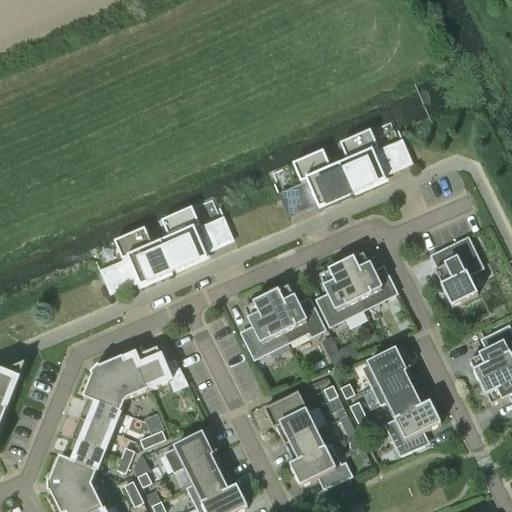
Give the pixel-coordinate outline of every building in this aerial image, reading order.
[(347,163),(338,167),(352,198),(385,183),(372,154),(378,151),(370,133),(339,146),(347,163)] [(411,165),(403,145),(391,150),(400,170),(411,165)] [(352,198),(338,167),(330,171),(322,153),(292,166),(300,185),(306,183),(318,212),(352,198)] [(287,219),(302,213),(293,192),(278,199),(287,219)] [(168,241),(160,244),(173,275),(207,260),(194,231),(199,229),(191,210),(161,223),(168,241)] [(233,243),(224,222),(209,229),(218,249),(233,243)] [(173,275),(160,244),(152,248),(144,231),(114,244),(122,263),(127,260),(140,289),(173,275)] [(467,242),(432,260),(438,272),(434,274),(441,288),(440,289),(451,311),(477,298),(467,278),(481,271),(467,242)] [(353,261),(340,267),(363,313),(397,296),(385,273),(374,279),(363,257),(354,262),(353,261)] [(363,313),(340,267),(328,274),(328,275),(319,279),(330,301),(318,307),(330,330),(363,313)] [(109,297),(124,290),(115,270),(100,276),(109,297)] [(278,294),(265,300),(288,346),(309,335),(311,340),(324,333),(310,306),(299,312),(288,290),(279,295),(278,294)] [(288,346),(265,300),(252,306),(253,307),(243,312),(254,334),(243,339),(254,362),(288,346)] [(479,387),(511,371),(511,350),(509,345),(511,343),(511,339),(508,331),(485,342),(490,354),(469,365),(473,374),(472,374),(479,387)] [(123,363),(138,398),(171,384),(174,393),(187,388),(175,365),(164,369),(157,351),(136,360),(135,358),(123,363)] [(372,390),(408,373),(410,371),(400,352),(362,371),(372,390)] [(338,355),(328,359),(333,370),(343,365),(338,355)] [(98,369),(94,373),(126,405),(128,403),(138,398),(123,363),(122,361),(100,371),(98,369)] [(511,371),(479,387),(485,400),(486,400),(491,409),(511,398),(511,371)] [(126,405),(94,373),(90,377),(91,379),(82,402),(87,403),(120,417),(124,406),(126,405)] [(417,391),(408,373),(372,390),(381,409),(385,407),(417,391)] [(0,433),(7,415),(6,415),(18,383),(2,377),(0,377),(0,433)] [(340,392),(345,403),(354,398),(349,387),(340,392)] [(337,400),(332,389),(323,393),(328,405),(337,400)] [(425,407),(417,391),(385,407),(393,423),(425,407)] [(276,432),(308,416),(298,396),(264,413),(274,433),(276,432)] [(337,400),(328,405),(334,416),(343,411),(337,400)] [(120,417),(87,403),(79,423),(112,436),(120,417)] [(430,405),(425,407),(393,423),(385,428),(401,460),(424,449),(419,438),(441,427),(430,405)] [(354,421),(364,416),(358,406),(349,410),(354,421)] [(316,433),(308,416),(276,432),(284,449),(316,433)] [(364,416),(354,421),(360,432),(369,427),(364,416)] [(343,431),(351,427),(346,418),(338,422),(343,431)] [(112,436),(79,423),(71,443),(104,456),(112,436)] [(351,427),(343,431),(348,440),(355,436),(351,427)] [(316,433),(284,449),(293,467),(330,450),(334,448),(325,429),(316,433)] [(161,434),(150,439),(154,448),(165,443),(161,434)] [(183,472),(215,456),(217,455),(207,435),(165,457),(174,476),(183,472)] [(154,448),(150,439),(139,444),(143,453),(154,448)] [(104,456),(71,443),(63,462),(97,475),(104,456)] [(330,450),(293,467),(289,469),(300,491),(321,480),(327,491),(351,481),(344,468),(340,470),(330,450)] [(120,462),(130,466),(134,455),(125,451),(120,462)] [(223,473),(215,456),(183,472),(191,489),(223,473)] [(49,484),(47,485),(47,491),(47,496),(50,496),(57,511),(102,511),(98,502),(91,489),(97,475),(63,462),(59,460),(49,484)] [(130,466),(120,462),(116,474),(125,477),(130,466)] [(223,473),(191,489),(187,491),(196,509),(232,491),(223,473)] [(146,476),(137,481),(142,491),(151,487),(146,476)] [(129,500),(138,496),(132,485),(123,489),(129,500)] [(236,489),(232,491),(196,509),(197,511),(245,511),(247,511),(236,489)] [(143,506),(138,496),(129,500),(134,511),(143,506)]
